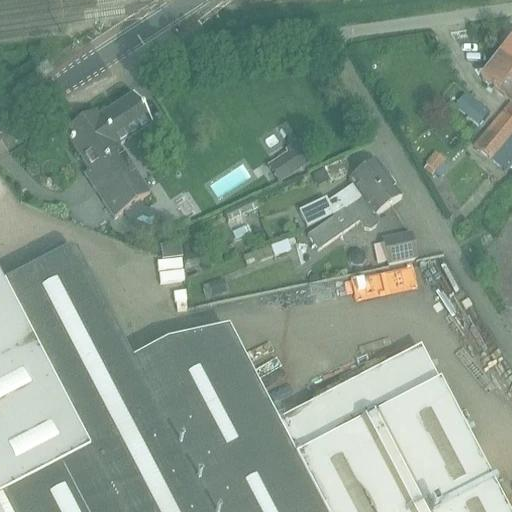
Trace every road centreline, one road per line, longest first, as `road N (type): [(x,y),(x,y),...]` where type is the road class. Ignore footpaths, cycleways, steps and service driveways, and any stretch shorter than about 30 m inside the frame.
road 1 (unclassified): [(511,349),(326,41)]
road 2 (unclassified): [(84,67),(326,41)]
road 3 (unclassified): [(326,41),(511,15)]
road 4 (tertiary): [(84,67),(192,0)]
